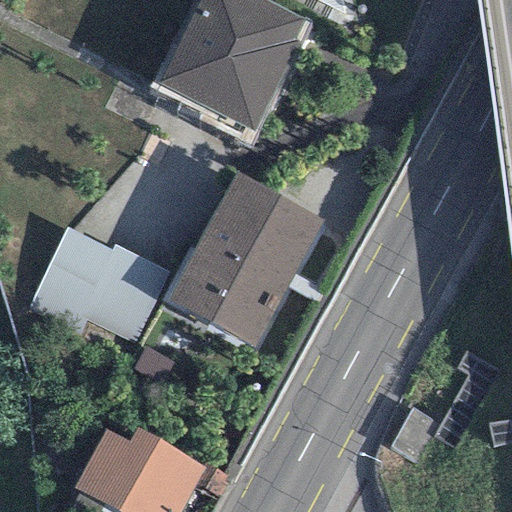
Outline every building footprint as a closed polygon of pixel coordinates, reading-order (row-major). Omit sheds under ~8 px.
[(308,20),(266,0),(193,0),(151,88),(201,111),(197,120),(248,144),(308,20)] [(314,0),(343,17),(339,0),(314,0)] [(320,220),(235,173),(192,251),(187,248),(159,299),(252,351),(285,291),(282,289),(320,220)] [(167,274),(112,245),(109,251),(67,230),(25,309),(76,336),(85,319),(130,343),(167,274)] [(113,511),(179,511),(204,468),(136,430),(128,443),(105,430),(72,488),(113,511)]
